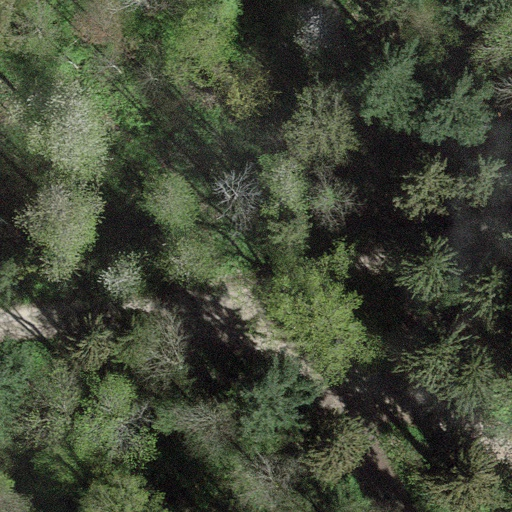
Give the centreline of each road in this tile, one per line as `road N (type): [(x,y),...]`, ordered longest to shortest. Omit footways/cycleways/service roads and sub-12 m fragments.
road 1 (track): [(0,323),(220,294),(304,351),(409,396)]
road 2 (track): [(304,351),(406,511)]
road 3 (track): [(220,294),(397,256)]
